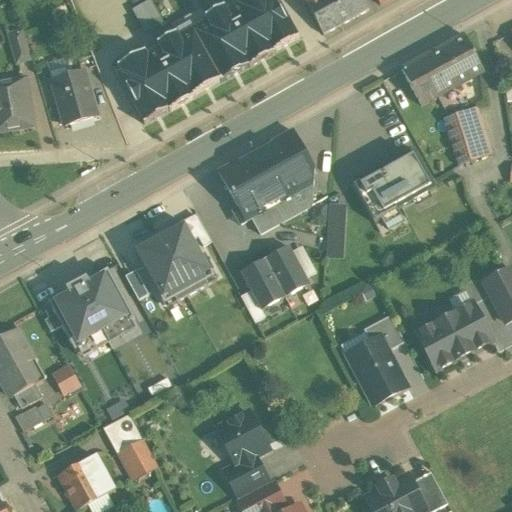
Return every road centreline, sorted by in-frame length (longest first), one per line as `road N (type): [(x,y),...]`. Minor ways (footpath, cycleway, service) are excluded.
road 1 (secondary): [(473,0),(15,251)]
road 2 (residential): [(348,449),(511,361)]
